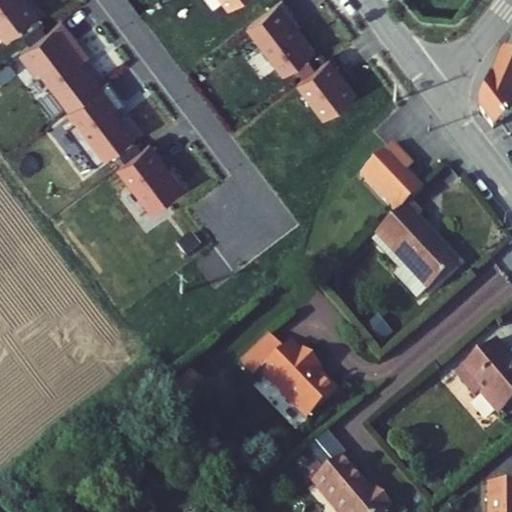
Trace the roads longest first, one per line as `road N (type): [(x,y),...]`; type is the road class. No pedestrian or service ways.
road 1 (residential): [(114,0),(274,210)]
road 2 (unclassified): [(511,193),(435,92)]
